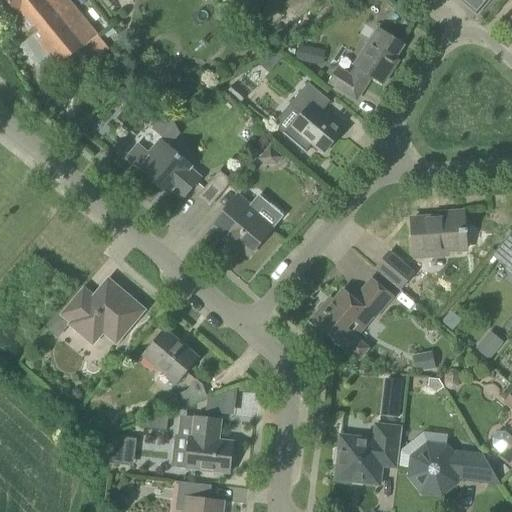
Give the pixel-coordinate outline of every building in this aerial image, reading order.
[(8,0),(58,67),(79,52),(78,51),(98,35),(69,0),(8,0)] [(289,0),(286,3),(300,18),(319,0),(289,0)] [(489,0),(461,0),(477,14),(489,0)] [(277,25),(270,33),(274,36),(281,29),(277,25)] [(286,26),(282,30),(290,38),(294,35),(286,26)] [(339,69),(330,83),(357,100),(372,77),(383,84),(394,67),(391,65),(404,45),(379,29),(355,66),(349,75),(339,69)] [(78,51),(79,52),(89,65),(109,49),(98,35),(78,51)] [(300,44),(296,61),(309,64),(313,47),(300,44)] [(278,55),(269,61),(275,67),(282,59),(278,55)] [(240,105),(249,95),(235,83),(226,93),(240,105)] [(306,152),(313,144),(324,154),(343,131),(321,112),(330,102),(308,83),(291,104),(303,114),(286,135),(306,152)] [(167,114),(153,126),(165,140),(179,127),(167,114)] [(137,146),(126,159),(170,195),(173,191),(183,200),(201,178),(191,169),(192,167),(159,139),(147,154),(137,146)] [(270,146),(258,160),(265,166),(277,165),(284,157),(270,146)] [(224,191),(232,182),(220,171),(211,180),(224,191)] [(251,206),(238,196),(210,229),(222,240),(225,236),(250,256),(261,243),(262,243),(266,236),(272,230),(248,210),(251,206)] [(411,221),(414,258),(448,255),(448,251),(467,249),(464,212),(440,213),(440,218),(411,221)] [(509,236),(495,253),(511,267),(511,232),(509,236)] [(401,289),(414,273),(389,253),(376,268),(401,289)] [(84,287),(60,315),(70,324),(70,325),(88,340),(98,328),(104,333),(117,344),(145,310),(127,295),(125,297),(119,292),(121,290),(116,286),(108,279),(95,296),(84,287)] [(327,310),(323,307),(310,322),(345,351),(359,361),(370,348),(356,337),(373,317),(375,319),(393,297),(372,279),(354,300),(343,290),(327,310)] [(165,330),(143,356),(177,384),(199,358),(165,330)] [(483,340),(475,349),(488,360),(503,343),(493,334),(486,343),(483,340)] [(430,361),(414,364),(416,373),(436,369),(432,352),(428,353),(430,361)] [(444,374),(444,385),(447,389),(451,391),(456,390),(459,386),(460,375),(457,371),(452,369),(447,370),(444,374)] [(385,378),(383,391),(401,393),(402,380),(385,378)] [(428,387),(436,392),(444,388),(439,379),(429,378),(428,387)] [(180,394),(185,407),(207,398),(203,385),(196,380),(187,391),(180,394)] [(74,392),(71,397),(74,400),(79,400),(81,396),(79,391),(74,392)] [(167,433),(169,416),(145,425),(144,430),(167,433)] [(187,440),(184,469),(186,469),(201,470),(200,473),(213,474),(213,472),(230,474),(233,442),(219,440),(221,423),(221,420),(195,417),(193,417),(191,436),(188,436),(187,440)] [(369,439),(340,436),(339,451),(335,450),(333,465),(337,466),(335,481),(352,482),(352,485),(353,485),(353,483),(362,483),(361,486),(363,486),(363,484),(380,486),(382,466),(398,468),(399,456),(400,451),(403,428),(376,425),(374,438),(374,440),(369,439)] [(499,455),(511,465),(511,437),(511,438),(504,432),(497,432),(492,438),(493,446),(501,453),(499,455)] [(113,436),(110,465),(118,466),(121,437),(113,436)] [(428,446),(414,457),(412,477),(423,491),(441,493),(456,482),(456,476),(462,479),(500,484),(483,456),(449,452),(446,448),(428,446)] [(212,486),(179,482),(176,511),(185,511),(223,511),(224,501),(210,500),(212,486)]
